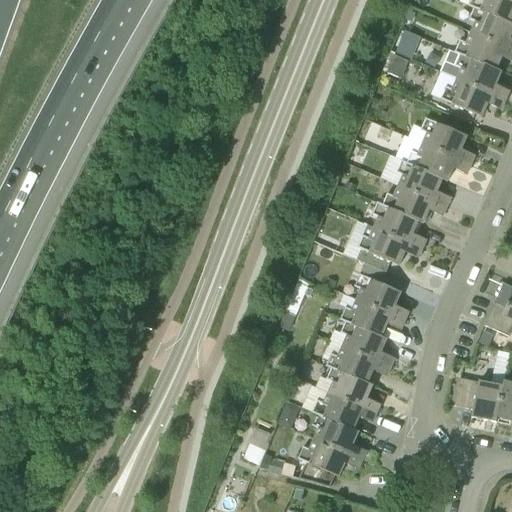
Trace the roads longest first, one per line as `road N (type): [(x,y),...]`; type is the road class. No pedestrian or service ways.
road 1 (secondary): [(132,458),(179,365),(324,0)]
road 2 (motorway): [(0,222),(117,0)]
road 3 (residential): [(482,452),(434,433),(423,406),(443,320),(474,254)]
